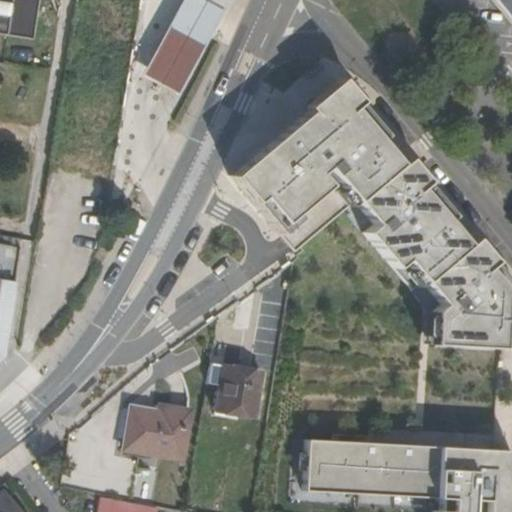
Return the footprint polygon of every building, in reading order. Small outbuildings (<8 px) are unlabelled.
[(35,0),(0,0),(0,33),(30,38),(35,0)] [(222,13),(199,0),(183,0),(140,78),(174,97),(222,13)] [(428,344),(498,347),(498,341),(511,341),(511,288),(415,171),(338,84),(227,177),(278,237),(294,224),(307,239),(351,201),(371,224),(361,232),(410,290),(420,281),(439,303),(430,311),(428,344)] [(0,351),(17,246),(9,245),(9,242),(0,240),(0,351)] [(321,359),(356,360),(359,307),(359,302),(324,301),(321,359)] [(213,411),(252,417),(259,372),(221,366),(213,411)] [(154,412),(127,407),(120,450),(181,460),(189,411),(156,405),(154,412)] [(506,511),(509,450),(303,441),(301,486),(439,492),(438,505),(432,505),(431,511),(506,511)] [(18,511),(2,490),(0,491),(0,511),(18,511)] [(154,511),(156,506),(99,494),(96,511),(154,511)]
